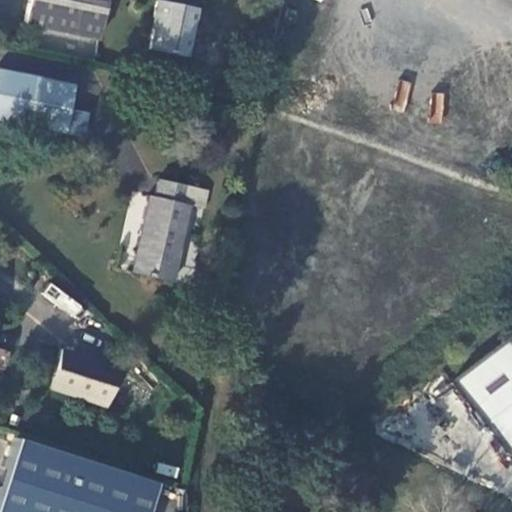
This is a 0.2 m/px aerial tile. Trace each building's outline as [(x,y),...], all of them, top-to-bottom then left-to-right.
[(104,0),(27,0),(23,24),(97,39),(104,0)] [(196,7),(163,0),(156,0),(153,16),(156,17),(149,48),(185,55),(196,7)] [(0,120),(81,137),(85,120),(68,117),(69,109),(74,85),(0,70),(0,120)] [(87,112),(69,109),(68,117),(85,120),(87,112)] [(146,194),(129,270),(170,280),(187,205),(199,208),(203,189),(155,178),(151,195),(146,194)] [(511,320),(444,377),(508,454),(511,450),(511,320)] [(116,367),(59,349),(48,387),(104,405),(116,367)] [(12,438),(0,478),(0,511),(144,511),(154,484),(12,438)]
